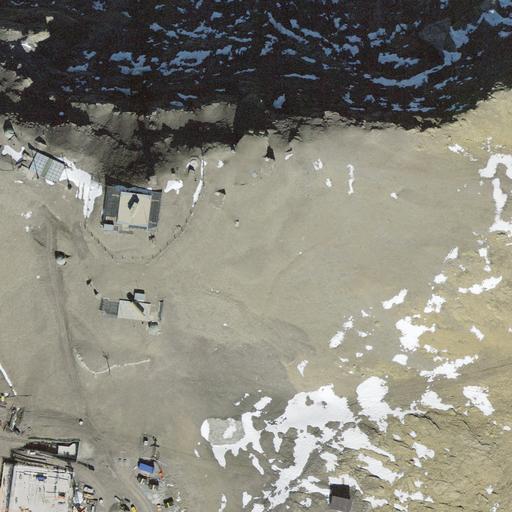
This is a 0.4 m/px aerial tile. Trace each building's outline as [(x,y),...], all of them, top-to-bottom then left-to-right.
[(10,141),(12,140),(13,139),(15,137),(15,135),(15,133),(14,131),(12,129),(11,128),(8,128),(6,128),(5,129),(3,131),(2,133),(2,135),(2,137),(4,139),(5,140),(7,141),(10,141)] [(2,143),(0,147),(0,168),(11,173),(20,153),(2,143)] [(29,148),(20,167),(64,188),(73,169),(29,148)] [(195,170),(197,169),(199,168),(200,166),(200,164),(200,162),(199,160),(198,158),(196,157),(194,157),(192,157),(190,158),(188,160),(188,162),(187,164),(188,166),(189,168),(191,169),(193,170),(195,170)] [(227,194),(215,191),(210,205),(221,210),(227,194)] [(153,196),(121,192),(117,224),(148,229),(153,196)] [(61,265),(63,265),(64,263),(66,261),(66,259),(66,257),(65,255),(63,254),(62,253),(59,252),(57,253),(56,254),(54,255),(53,257),(53,259),(54,261),(55,263),(56,265),(58,265),(61,265)] [(119,302),(116,318),(146,323),(149,305),(119,302)] [(107,327),(106,332),(118,335),(119,329),(107,327)] [(121,327),(120,343),(155,344),(156,329),(121,327)] [(69,511),(75,471),(2,461),(0,476),(0,511),(69,511)] [(350,511),(352,500),(333,496),(330,509),(347,511),(350,511)]
